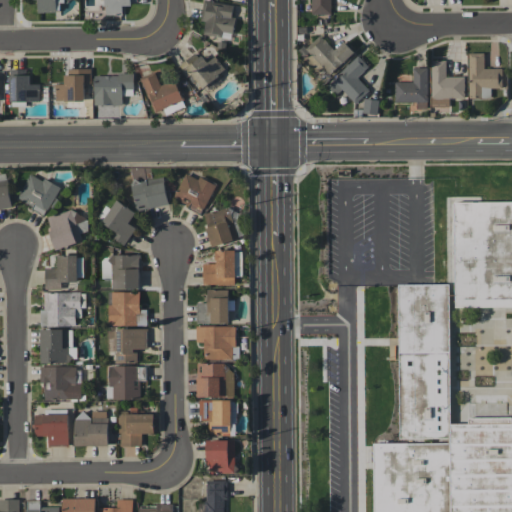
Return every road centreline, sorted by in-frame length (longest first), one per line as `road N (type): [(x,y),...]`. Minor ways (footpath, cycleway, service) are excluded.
road 1 (residential): [(0,147),(272,144)]
road 2 (residential): [(14,248),(16,473)]
road 3 (residential): [(173,249),(173,469)]
road 4 (tertiary): [(272,144),(273,330)]
road 5 (tertiary): [(273,330),(274,511)]
road 6 (residential): [(0,473),(173,469)]
road 7 (residential): [(0,44),(160,40)]
road 8 (tertiary): [(269,0),(272,144)]
road 9 (residential): [(272,144),(415,141)]
road 10 (residential): [(387,26),(511,26)]
